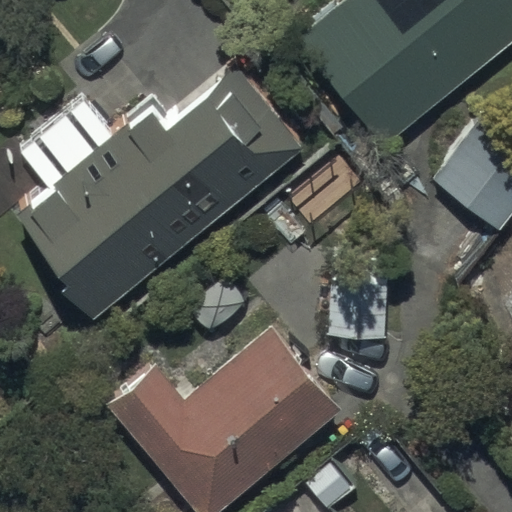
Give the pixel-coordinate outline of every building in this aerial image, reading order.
[(511,0),(317,0),(294,19),(382,127),(511,21),(511,0)] [(298,125),(232,38),(159,93),(147,78),(103,111),(84,86),(16,137),(38,167),(16,184),(61,243),(55,248),(90,294),(261,164),(256,157),(298,125)] [(511,192),(511,85),(499,76),(434,162),(499,210),(511,192)] [(383,255),(324,253),(323,320),(381,322),(383,255)] [(336,389),(265,306),(181,378),(151,342),(101,385),(202,503),(336,389)]
